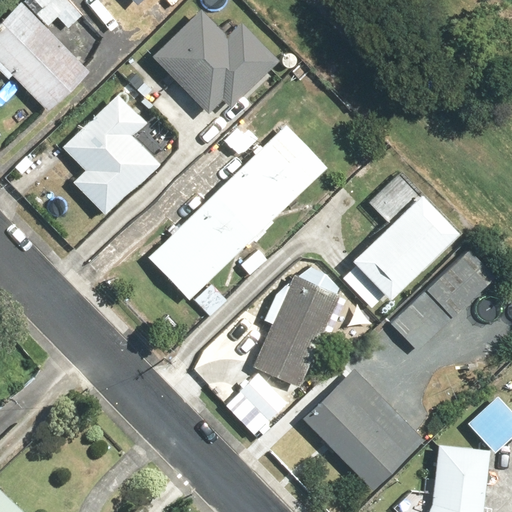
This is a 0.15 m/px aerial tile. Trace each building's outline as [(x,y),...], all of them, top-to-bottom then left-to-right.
[(82,15),(67,0),(21,0),(0,21),(0,73),(8,82),(12,78),(46,112),(87,71),(45,28),(56,17),(68,29),(82,15)] [(221,35),(198,9),(149,55),(179,88),(171,96),(188,114),(198,105),(204,112),(222,96),(228,103),(276,59),(239,18),(221,35)] [(140,118),(114,91),(58,146),(82,170),(71,181),(99,210),(152,158),(127,132),(140,118)] [(347,128),(323,106),(307,124),(330,145),(347,128)] [(259,139),(240,120),(221,139),(239,158),(259,139)] [(326,167),(285,123),(144,255),(186,300),(326,167)] [(351,191),(322,218),(348,246),(377,219),(351,191)] [(348,257),(387,298),(457,232),(419,191),(348,257)] [(287,254),(296,265),(324,242),(315,231),(287,254)] [(423,289),(450,318),(494,280),(467,250),(423,289)] [(292,267),(250,364),(299,385),(341,288),(292,267)] [(448,320),(420,291),(387,320),(413,350),(448,320)] [(423,441),(351,368),(300,418),(372,491),(423,441)] [(255,371),(236,389),(266,420),(284,403),(255,371)] [(480,511),(481,509),(487,448),(435,443),(429,504),(425,511),(480,511)] [(22,511),(0,490),(0,511),(22,511)]
